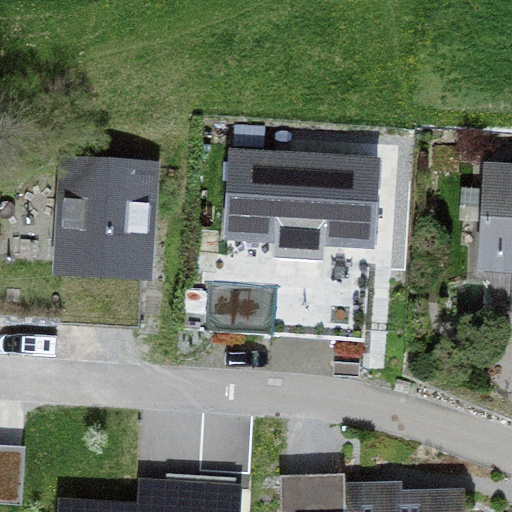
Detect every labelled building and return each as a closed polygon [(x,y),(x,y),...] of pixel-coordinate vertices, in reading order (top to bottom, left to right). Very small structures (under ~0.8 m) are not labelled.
[(161,162),(57,156),(50,276),(154,282),(161,162)] [(381,169),(235,160),(230,250),(376,259),(381,169)] [(511,175),(487,174),(479,280),(511,282),(511,175)] [(344,476),(280,478),(281,511),(459,511),(459,501),(345,504),(344,476)] [(239,511),(241,490),(161,486),(159,511),(144,511),(66,508),(65,511),(239,511)]
